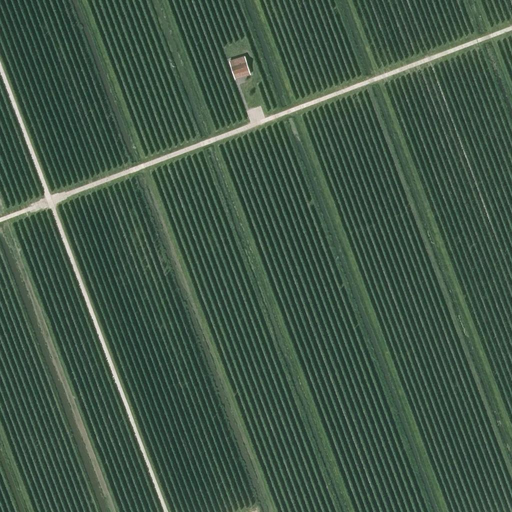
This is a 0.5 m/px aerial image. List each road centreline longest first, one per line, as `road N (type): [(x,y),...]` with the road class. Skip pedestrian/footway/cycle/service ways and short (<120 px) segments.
road 1 (track): [(164,511),(0,73)]
road 2 (track): [(0,219),(271,118)]
